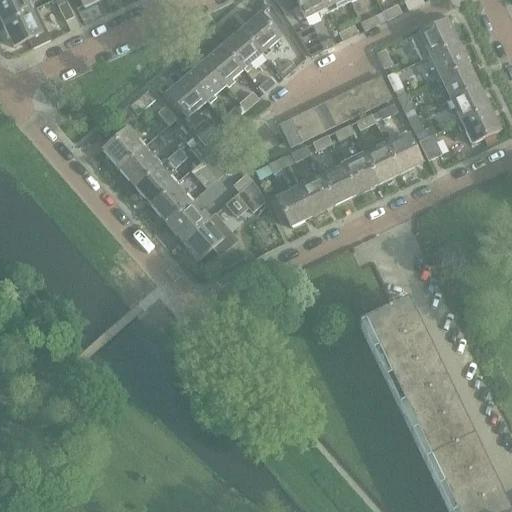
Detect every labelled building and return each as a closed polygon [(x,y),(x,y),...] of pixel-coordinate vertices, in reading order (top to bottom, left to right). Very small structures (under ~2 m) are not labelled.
[(25,0),(2,0),(0,1),(0,21),(3,27),(32,13),(25,0)] [(106,0),(79,0),(84,10),(106,0)] [(321,0),(294,0),(298,9),(294,11),(299,22),(304,20),(305,22),(319,15),(321,19),(329,15),(321,0)] [(348,0),(321,0),(329,15),(351,5),(348,0)] [(420,0),(414,0),(405,5),(409,13),(423,6),(420,0)] [(73,16),(65,1),(58,5),(65,20),(73,16)] [(398,8),(383,15),(387,23),(402,16),(398,8)] [(32,13),(3,27),(14,50),(43,36),(32,13)] [(260,17),(241,33),(262,57),(281,41),(260,17)] [(376,19),(361,26),(365,34),(380,27),(376,19)] [(448,23),(411,41),(422,63),(429,59),(458,46),(448,23)] [(313,28),(296,36),(311,59),(336,48),(332,40),(321,45),(313,28)] [(354,29),(339,36),(343,44),(358,37),(354,29)] [(241,33),(223,49),(244,73),(262,57),(241,33)] [(458,46),(429,59),(440,81),(469,67),(458,46)] [(223,49),(205,64),(225,89),(244,73),(223,49)] [(385,53),(377,57),(384,71),(392,68),(385,53)] [(205,64),(186,80),(207,104),(225,89),(205,64)] [(290,64),(277,75),(283,81),(296,71),(290,64)] [(440,82),(437,83),(440,91),(444,89),(450,103),(479,89),(469,67),(440,81),(440,82)] [(396,75),(388,79),(395,94),(403,90),(396,75)] [(381,78),(369,84),(380,107),(392,101),(381,78)] [(207,104),(186,80),(167,96),(188,119),(185,122),(194,132),(205,122),(197,113),(207,104)] [(271,80),(259,90),(265,97),(277,86),(271,80)] [(369,84),(358,89),(369,112),(380,107),(369,84)] [(358,89),(347,95),(358,117),(369,112),(358,89)] [(451,103),(447,105),(451,113),(454,111),(461,125),(490,111),(479,89),(450,103),(451,103)] [(149,93),(130,108),(138,117),(156,102),(149,93)] [(347,95),(336,100),(347,123),(358,117),(347,95)] [(253,96),(241,106),(240,106),(246,113),(259,102),(253,96)] [(406,97),(398,101),(405,116),(413,112),(406,97)] [(336,100),(325,105),(336,128),(347,123),(336,100)] [(325,105),(314,111),(325,134),(336,128),(325,105)] [(394,107),(379,114),(383,122),(398,115),(394,107)] [(176,122),(165,110),(159,115),(170,128),(176,122)] [(235,111),(222,122),(228,129),(240,118),(235,111)] [(314,111),(302,116),(313,139),(325,134),(314,111)] [(490,111),(461,125),(472,147),(500,133),(490,111)] [(302,116),(291,122),(302,144),(313,139),(302,116)] [(371,118),(357,125),(361,133),(375,126),(371,118)] [(417,119),(409,123),(416,137),(424,134),(417,119)] [(302,144),(291,122),(280,127),(291,150),(302,144)] [(192,140),(181,128),(175,134),(185,146),(192,140)] [(211,128),(199,139),(206,147),(219,137),(211,128)] [(350,128),(335,136),(339,144),(354,136),(350,128)] [(127,132),(103,153),(119,172),(143,151),(146,148),(140,141),(137,143),(127,132)] [(409,138),(386,148),(400,177),(423,167),(409,138)] [(433,138),(419,144),(429,164),(442,157),(433,138)] [(328,139),(313,146),(317,154),(332,147),(328,139)] [(208,159),(197,146),(191,152),(201,164),(208,159)] [(386,148),(365,159),(379,188),(400,177),(386,148)] [(306,150),(291,157),(295,165),(310,158),(306,150)] [(143,151),(119,172),(135,190),(159,169),(162,166),(156,159),(153,162),(143,151)] [(363,155),(341,166),(342,169),(343,169),(357,198),(379,188),(365,159),(363,155)] [(284,160),(270,167),(273,175),(288,168),(284,160)] [(224,177),(213,164),(206,170),(217,182),(224,177)] [(159,169),(135,190),(151,208),(175,187),(178,185),(172,177),(169,180),(159,169)] [(342,169),(321,180),(335,209),(357,198),(343,169),(342,169)] [(311,180),(313,184),(299,190),(313,219),(335,209),(321,180),(319,176),(311,180)] [(234,188),(240,195),(252,184),(247,178),(234,188)] [(252,184),(240,195),(237,197),(253,215),(265,205),(258,191),(252,184)] [(175,187),(151,208),(167,227),(191,205),(194,203),(188,196),(185,199),(175,187)] [(289,191),(291,194),(277,201),(277,202),(287,221),(291,230),(313,219),(299,190),(299,191),(297,187),(289,191)] [(277,202),(272,205),(281,224),(287,221),(277,202)] [(191,205),(167,227),(183,245),(212,219),(205,211),(200,216),(191,205)] [(214,217),(212,219),(183,245),(199,263),(214,250),(220,258),(237,243),(214,217)] [(506,511),(407,307),(379,320),(359,330),(360,331),(361,331),(448,511),(506,511)]
